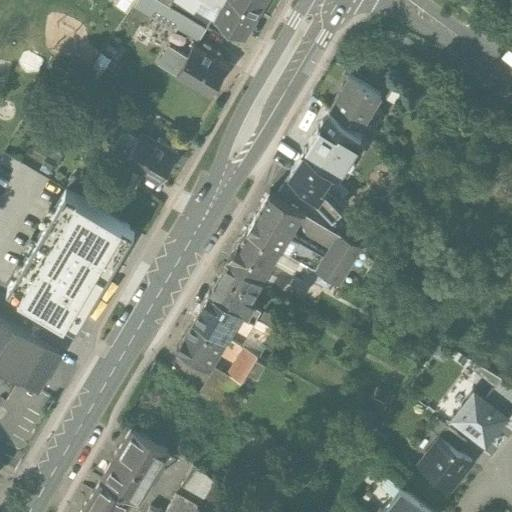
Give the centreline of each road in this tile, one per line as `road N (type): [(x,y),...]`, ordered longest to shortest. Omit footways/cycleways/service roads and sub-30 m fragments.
road 1 (secondary): [(330,0),(33,511)]
road 2 (residential): [(395,0),(511,79)]
